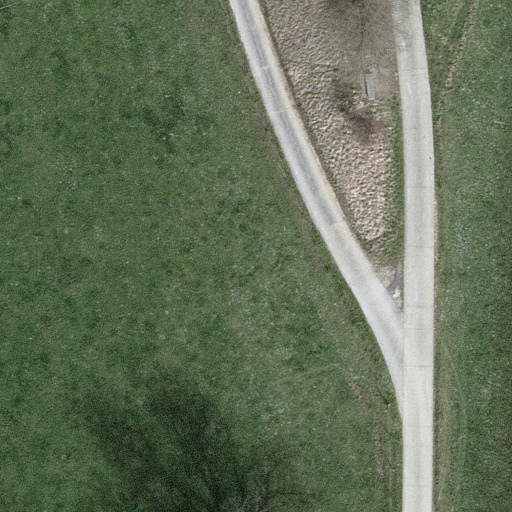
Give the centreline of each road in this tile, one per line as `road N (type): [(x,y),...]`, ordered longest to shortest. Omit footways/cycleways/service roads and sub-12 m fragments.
road 1 (unclassified): [(243,0),(311,203),(407,374)]
road 2 (unclassified): [(407,374),(412,135),(395,0)]
road 3 (unclassified): [(407,374),(408,511)]
